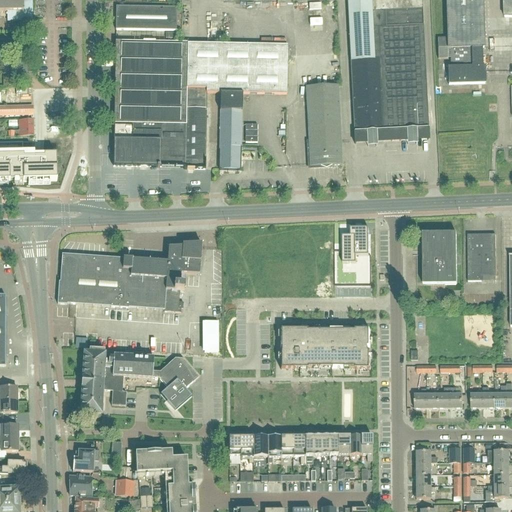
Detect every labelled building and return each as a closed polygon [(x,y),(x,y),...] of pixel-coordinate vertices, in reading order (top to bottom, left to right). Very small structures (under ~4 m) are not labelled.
[(0,0),(0,14),(6,14),(7,23),(24,22),(32,22),(31,0),(0,0)] [(372,13),(371,0),(347,0),(351,62),(354,134),(355,145),(356,145),(356,142),(368,141),(368,142),(376,142),(376,141),(384,140),(378,13),(372,13)] [(378,13),(384,140),(408,139),(408,140),(416,140),(416,139),(428,138),(428,142),(429,142),(428,130),(421,0),(371,0),(372,13),(378,13)] [(438,61),(450,60),(450,69),(448,69),(449,86),(485,85),(485,69),(482,69),(482,50),(484,49),(482,0),(445,0),(447,40),(437,40),(438,61)] [(511,18),(511,88),(511,104),(511,0),(503,0),(504,19),(511,18)] [(177,9),(116,9),(116,32),(176,33),(177,9)] [(221,95),(220,152),(219,172),(241,172),(241,148),(242,95),(287,96),(288,47),(187,45),(116,44),(114,124),(115,124),(115,141),(114,141),(114,168),(157,169),(160,169),(184,169),(184,171),(205,171),(206,102),(206,94),(221,95)] [(12,63),(12,76),(27,76),(27,63),(12,63)] [(342,167),(338,87),(306,88),(310,168),(342,167)] [(0,118),(33,117),(33,108),(0,108),(0,118)] [(23,138),(34,138),(33,121),(23,121),(23,138)] [(0,183),(57,182),(56,156),(44,156),(34,157),(34,154),(0,154),(0,183)] [(248,162),(247,176),(259,177),(259,162),(248,162)] [(369,257),(369,230),(350,230),(350,237),(342,238),(342,265),(356,265),(356,258),(369,257)] [(423,236),(424,287),(458,287),(457,236),(423,236)] [(468,283),(496,283),(496,236),(478,236),(478,240),(468,240),(468,283)] [(105,259),(104,259),(62,256),(60,283),(59,283),(58,306),(67,306),(67,305),(111,308),(110,309),(129,310),(129,309),(164,312),(164,314),(181,315),(181,311),(183,311),(184,304),(179,304),(180,293),(184,293),(185,287),(181,287),(181,276),(199,277),(202,245),(183,246),(182,249),(169,249),(168,263),(110,259),(110,261),(105,261),(105,259)] [(40,252),(40,261),(50,260),(50,252),(40,252)] [(218,324),(204,324),(204,354),(218,354),(218,324)] [(368,353),(368,350),(368,349),(370,349),(370,331),(356,331),(356,333),(344,333),(344,331),(344,333),(332,333),(332,331),(331,331),(331,333),(319,333),(319,331),(318,331),(318,333),(307,333),(307,331),(280,331),(280,349),(281,349),(281,353),(280,353),(280,356),(280,362),(280,364),(280,369),(280,371),(282,371),(286,371),(288,371),(292,371),(307,371),(307,370),(318,370),(318,371),(319,371),(319,370),(331,370),(331,371),(332,371),(332,370),(344,370),(344,371),(344,370),(356,370),(356,371),(370,371),(370,354),(370,353),(368,353)] [(105,356),(105,352),(90,351),(89,355),(84,354),(81,415),(101,416),(102,393),(112,393),(112,407),(126,408),(127,394),(123,394),(124,379),(152,381),(152,380),(160,381),(168,390),(161,396),(175,413),(192,398),(185,391),(199,379),(183,361),(175,360),(160,374),(153,373),(154,359),(114,356),(113,363),(105,362),(105,356)] [(473,374),(483,374),(483,367),(473,367),(473,369),(468,369),(468,378),(473,378),(473,374)] [(0,396),(0,402),(17,402),(17,389),(0,388),(0,396)] [(495,396),(495,411),(507,411),(507,388),(501,388),(501,396),(495,396)] [(456,389),(450,390),(451,411),(463,411),(463,397),(456,397),(456,389)] [(483,411),(495,411),(495,396),(489,396),(489,389),(483,389),(483,396),(483,411)] [(439,411),(451,411),(450,390),(444,390),(444,397),(439,397),(439,411)] [(427,411),(439,411),(439,397),(432,397),(432,391),(427,392),(427,411)] [(415,411),(427,411),(427,392),(422,392),(422,397),(415,397),(415,411)] [(483,396),(471,397),(471,411),(483,411),(483,396)] [(17,402),(0,402),(0,415),(18,415),(17,402)] [(0,427),(0,440),(18,440),(18,427),(0,427)] [(304,439),(305,459),(313,459),(313,438),(304,439)] [(321,458),(321,438),(313,438),(313,459),(321,459),(321,458)] [(329,438),(321,438),(321,458),(329,458),(329,438)] [(329,438),(329,458),(337,457),(337,438),(329,438)] [(349,457),(349,438),(337,438),(337,457),(349,457)] [(361,438),(349,438),(349,457),(361,457),(361,438)] [(372,438),(361,438),(361,457),(367,457),(367,463),(372,463),(372,438)] [(240,439),(228,439),(229,458),(240,458),(240,439)] [(253,462),(253,439),(240,439),(240,458),(240,462),(248,462),(248,465),(253,465),(253,462)] [(267,459),(267,439),(253,439),(253,462),(263,462),(263,459),(267,459)] [(280,439),(267,439),(267,459),(267,465),(272,465),(272,460),(281,460),(281,459),(280,439)] [(292,439),(280,439),(281,459),(293,459),(292,439)] [(304,439),(292,439),(293,459),(294,459),(300,459),(300,466),(305,466),(305,459),(304,439)] [(18,453),(18,440),(0,440),(0,447),(1,447),(2,453),(18,453)] [(449,466),(453,466),(460,465),(460,451),(449,452),(449,466)] [(99,463),(99,453),(93,453),(93,454),(79,453),(79,454),(76,454),(76,461),(74,461),(74,460),(73,474),(73,473),(93,474),(94,463),(99,463)] [(415,454),(415,466),(430,465),(436,465),(436,459),(430,459),(430,453),(415,454)] [(493,465),(508,465),(508,453),(493,453),(493,465)] [(195,511),(194,488),(188,489),(187,461),(172,461),(172,454),(135,456),(136,476),(167,475),(168,511),(195,511)] [(0,475),(27,476),(27,464),(8,464),(8,468),(0,467),(0,475)] [(430,465),(415,466),(416,477),(430,477),(430,465)] [(508,465),(493,465),(493,477),(508,477),(508,465)] [(132,470),(120,469),(119,481),(131,482),(132,470)] [(430,477),(416,477),(416,489),(430,489),(430,488),(430,477)] [(508,489),(508,477),(493,477),(494,488),(494,489),(508,489)] [(70,498),(81,498),(92,499),(92,480),(69,479),(70,498)] [(463,479),(463,489),(470,489),(470,488),(476,488),(476,482),(470,482),(470,479),(463,479)] [(117,482),(116,498),(117,498),(133,499),(134,484),(117,483),(117,482)] [(21,511),(21,510),(20,508),(19,499),(19,498),(20,497),(20,496),(20,495),(20,493),(19,492),(19,491),(19,490),(10,490),(10,486),(2,487),(2,490),(0,490),(0,511),(21,511)] [(430,501),(430,494),(434,494),(434,488),(430,488),(430,489),(416,489),(416,501),(430,501)] [(494,489),(494,488),(488,488),(488,494),(494,494),(494,501),(508,501),(508,489),(494,489)] [(152,497),(140,498),(141,510),(153,509),(152,497)] [(98,501),(84,500),(76,500),(75,511),(93,511),(94,509),(98,509),(98,501)] [(139,511),(140,502),(129,502),(128,511),(139,511)]
